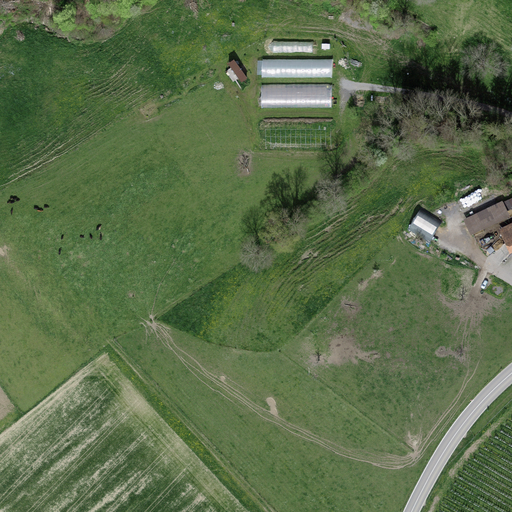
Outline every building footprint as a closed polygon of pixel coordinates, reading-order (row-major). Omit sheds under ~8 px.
[(277,40),(277,51),(314,52),(314,41),(277,40)] [(234,55),(227,60),(241,80),(248,75),(234,55)] [(263,60),(263,77),(330,77),(330,60),(263,60)] [(262,85),(262,108),(331,108),(331,85),(262,85)] [(408,220),(429,232),(439,216),(417,203),(408,220)] [(502,203),(465,220),(472,234),(509,216),(502,203)] [(511,227),(503,232),(511,251),(511,227)]
